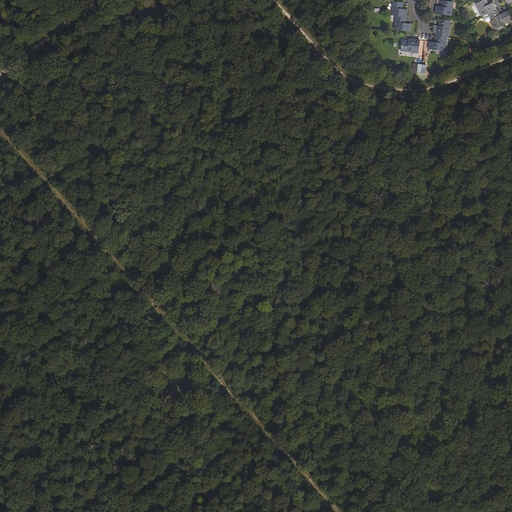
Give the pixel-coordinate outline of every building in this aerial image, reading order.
[(436,12),(448,14),(449,0),(439,0),(439,3),(440,3),(440,5),(437,5),(434,4),(433,12),(436,12)] [(487,12),(496,8),(492,1),(488,3),(485,0),(480,0),(476,3),(482,15),(487,12)] [(405,30),(408,30),(409,23),(406,23),(403,22),(403,20),(404,20),(404,16),(405,9),(401,9),(399,8),(399,6),(400,6),(400,2),(390,1),(389,15),(394,15),(393,29),(405,30)] [(496,8),(487,12),(495,27),(497,26),(499,29),(505,26),(503,23),(511,18),(508,11),(504,13),(503,11),(498,14),(497,12),(497,11),(496,8)] [(429,48),(442,50),(443,36),(445,36),(447,19),(437,17),(436,22),(438,22),(437,24),(434,24),(431,23),(430,31),(433,31),(433,35),(432,39),(433,39),(433,41),(430,41),(427,40),(426,48),(429,48)] [(398,49),(416,51),(418,39),(417,39),(414,39),(407,38),(406,41),(404,41),(404,40),(400,39),(398,49)] [(418,73),(419,63),(415,63),(411,62),(410,72),(414,72),(413,76),(418,76),(418,73)]
